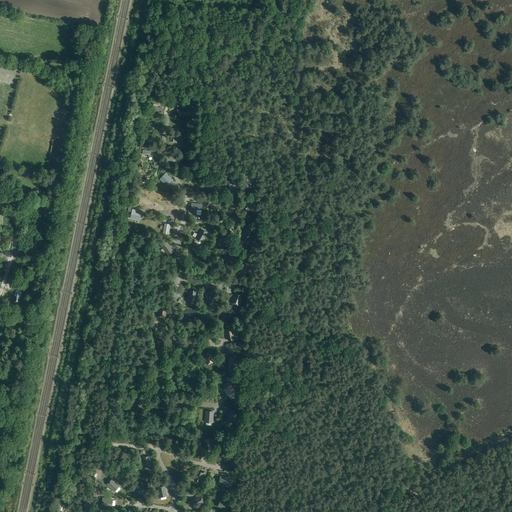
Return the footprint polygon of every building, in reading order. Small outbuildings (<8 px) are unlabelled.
[(162,113),(163,108),(157,106),(158,105),(154,103),(152,109),(162,113)] [(156,142),(156,133),(145,134),(145,140),(152,140),(152,142),(156,142)] [(182,146),(184,137),(174,136),(173,143),(178,143),(178,145),(182,146)] [(177,162),(180,159),(175,153),(167,160),(171,165),(176,161),(177,162)] [(168,186),(174,180),(166,173),(161,177),(166,181),(164,183),(168,186)] [(253,182),(254,177),(247,177),(247,184),(245,184),(244,187),(251,188),(251,182),(253,182)] [(212,190),(220,189),(220,179),(213,179),(214,185),(212,185),(212,190)] [(222,211),(219,202),(210,205),(212,211),(217,210),(217,212),(222,211)] [(202,212),(202,204),(191,203),(191,209),(197,210),(197,212),(202,212)] [(140,220),(141,214),(136,213),(136,210),(132,209),(131,216),(136,217),(136,219),(140,220)] [(245,226),(245,237),(253,236),(253,225),(245,226)] [(201,229),(198,235),(194,233),(192,236),(196,238),(196,239),(202,242),(208,232),(201,229)] [(228,229),(221,237),(226,242),(234,233),(228,229)] [(168,255),(174,251),(167,241),(161,246),(168,255)] [(197,290),(189,290),(188,302),(196,303),(197,290)] [(204,293),(208,303),(216,301),(212,290),(204,293)] [(236,293),(234,299),(233,298),(232,303),(239,306),(241,299),(241,298),(242,295),(236,293)] [(166,316),(167,308),(159,307),(159,313),(157,313),(157,317),(160,317),(160,316),(166,316)] [(234,333),(232,328),(225,330),(226,337),(227,337),(228,340),(234,339),(233,333),(234,333)] [(155,349),(162,349),(162,343),(164,343),(164,339),(161,339),(161,341),(154,341),(155,349)] [(211,355),(210,352),(204,354),(205,357),(203,358),(206,365),(215,362),(212,354),(211,355)] [(237,360),(238,356),(232,354),(231,358),(230,357),(227,365),(236,368),(238,360),(237,360)] [(230,385),(228,382),(222,385),(224,389),(223,390),(227,396),(235,392),(231,385),(230,385)] [(141,408),(144,398),(137,395),(134,406),(141,408)] [(226,421),(235,422),(236,414),(235,414),(235,410),(229,410),(228,413),(227,413),(226,421)] [(212,449),(211,446),(213,446),(211,439),(202,440),(203,448),(205,447),(205,450),(212,449)] [(225,463),(231,459),(226,452),(220,456),(225,463)] [(206,455),(206,464),(214,464),(214,455),(206,455)] [(204,473),(197,470),(195,476),(193,475),(192,479),(201,483),(204,476),(205,476),(207,473),(204,472),(204,473)] [(221,477),(220,484),(230,485),(231,478),(221,477)] [(120,486),(112,479),(108,484),(116,491),(120,486)] [(133,490),(138,496),(146,489),(141,483),(133,490)] [(201,496),(191,500),(194,506),(203,502),(201,496)] [(224,509),(224,510),(227,511),(228,509),(227,508),(229,503),(223,500),(224,499),(221,498),(217,507),(224,509)]
